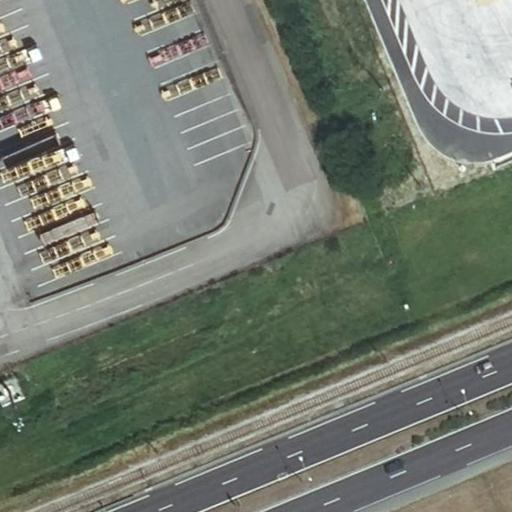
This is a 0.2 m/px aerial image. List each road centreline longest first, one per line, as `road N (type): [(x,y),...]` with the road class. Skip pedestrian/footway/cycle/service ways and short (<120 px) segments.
road 1 (secondary): [(511,365),(154,511)]
road 2 (secondary): [(312,511),(511,430)]
